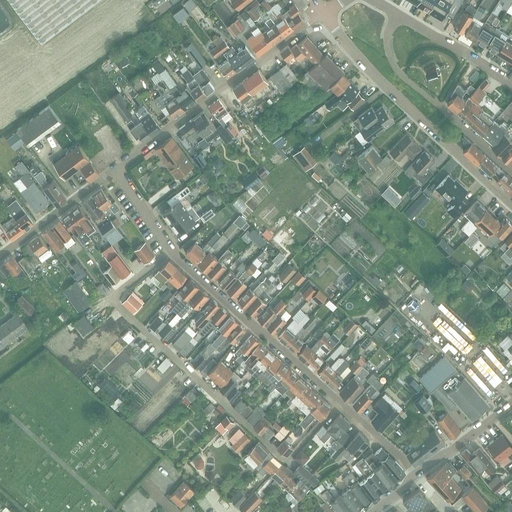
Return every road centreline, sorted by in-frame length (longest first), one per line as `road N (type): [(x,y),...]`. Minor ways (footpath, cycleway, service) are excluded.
road 1 (residential): [(339,402),(284,459),(115,300)]
road 2 (unclassified): [(511,204),(373,74),(324,13)]
road 3 (residential): [(115,170),(317,18)]
road 4 (residential): [(339,402),(171,249)]
road 5 (residential): [(511,172),(395,69),(386,41),(398,15)]
road 6 (residential): [(0,256),(115,170)]
road 7 (residential): [(511,82),(398,15)]
road 8 (tertiary): [(415,475),(511,405)]
